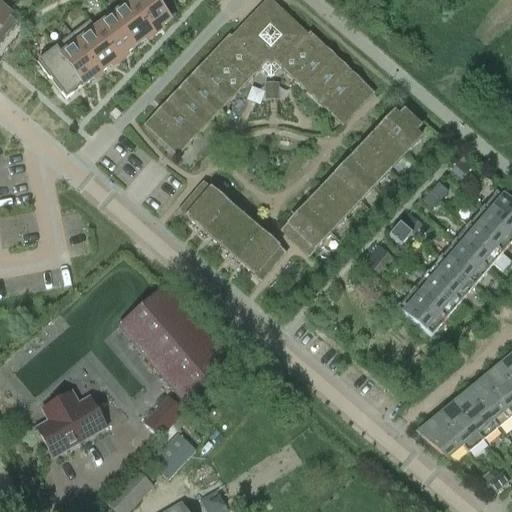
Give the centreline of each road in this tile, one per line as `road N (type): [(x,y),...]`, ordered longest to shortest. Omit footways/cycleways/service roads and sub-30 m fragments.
road 1 (residential): [(389,444),(0,108)]
road 2 (residential): [(389,444),(511,344)]
